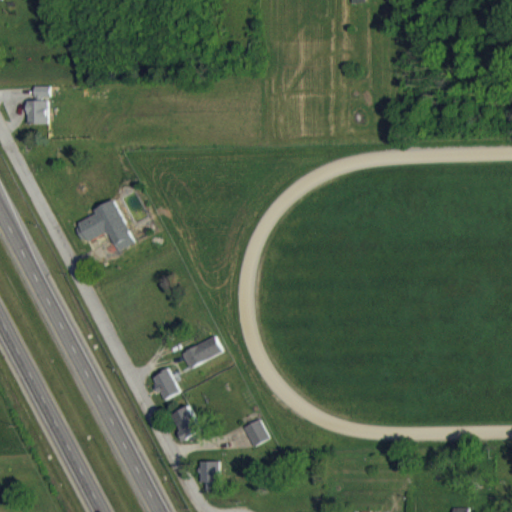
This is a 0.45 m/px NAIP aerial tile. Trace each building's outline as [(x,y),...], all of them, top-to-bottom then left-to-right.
[(51,97),(35,98),(36,109),(52,109),(51,97)] [(49,136),(50,112),(29,112),(28,135),(49,136)] [(75,235),(84,254),(110,243),(118,262),(135,254),(115,211),(94,221),(96,225),(75,235)] [(183,365),(191,380),(224,363),(216,347),(183,365)] [(181,404),(171,381),(154,387),(164,411),(181,404)] [(205,446),(192,417),(173,425),(185,455),(205,446)] [(253,458),(271,451),(263,431),(245,438),(253,458)] [(221,473),(202,473),(202,495),(207,494),(207,502),(222,502),(221,473)]
